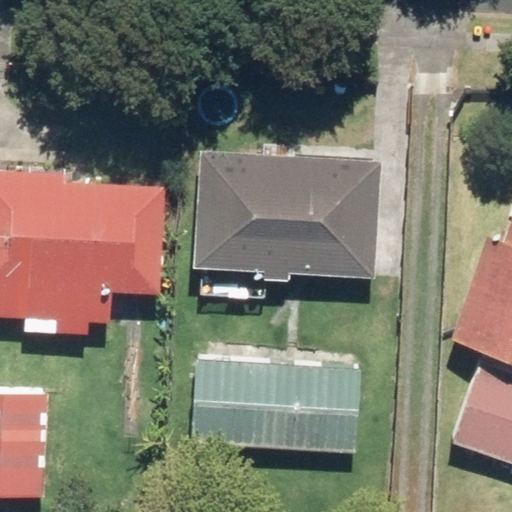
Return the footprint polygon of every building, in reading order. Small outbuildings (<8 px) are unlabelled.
[(198,140),(190,257),(371,269),(379,152),(198,140)] [(511,154),(509,153),(448,327),(511,349),(511,154)] [(162,176),(0,165),(0,307),(109,315),(111,281),(154,284),(162,176)] [(196,356),(191,436),(356,448),(362,367),(196,356)] [(511,368),(476,356),(448,437),(511,458),(511,368)] [(49,391),(0,387),(0,491),(42,494),(49,391)]
